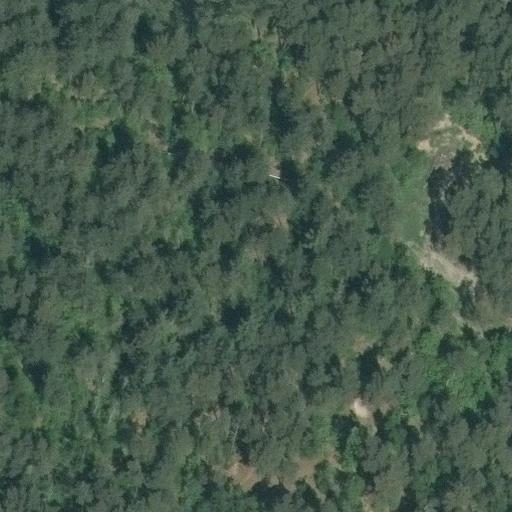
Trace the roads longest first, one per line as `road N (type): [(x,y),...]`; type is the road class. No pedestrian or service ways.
road 1 (track): [(0,115),(244,164),(324,190),(411,238),(483,326),(246,413),(72,454),(5,511)]
road 2 (track): [(395,229),(225,0)]
road 3 (track): [(511,313),(421,372),(399,445),(403,511)]
road 4 (track): [(216,511),(311,389)]
